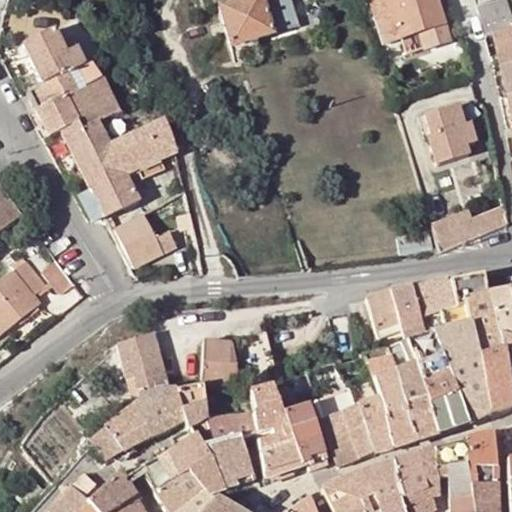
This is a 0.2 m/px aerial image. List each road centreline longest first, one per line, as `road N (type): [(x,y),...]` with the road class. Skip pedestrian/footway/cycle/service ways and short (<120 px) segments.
road 1 (residential): [(116,300),(511,259)]
road 2 (residential): [(0,125),(45,178),(116,300)]
road 3 (residential): [(457,0),(511,185)]
road 4 (residential): [(0,390),(116,300)]
